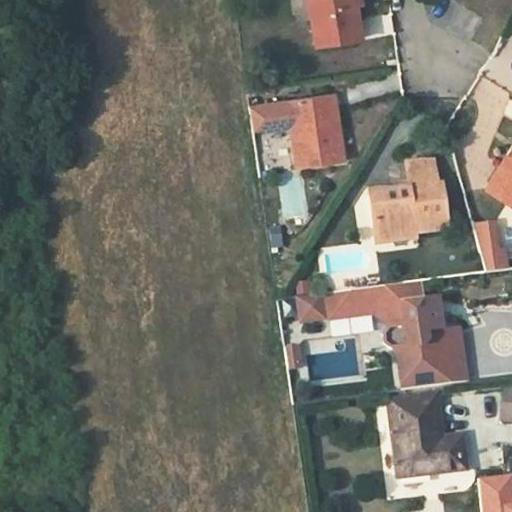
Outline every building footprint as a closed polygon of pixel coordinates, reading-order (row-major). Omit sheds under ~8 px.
[(360,37),(355,4),(354,0),(308,0),(316,44),(360,37)] [(331,112),(336,112),(334,93),(249,105),(253,131),(291,126),(297,168),(343,161),(340,139),(335,140),(331,112)] [(335,140),(340,139),(336,112),(331,112),(335,140)] [(490,190),(510,160),(504,156),(484,187),(490,190)] [(511,156),(510,160),(490,190),(511,204),(511,156)] [(413,188),(395,190),(369,193),(374,238),(446,229),(440,184),(436,185),(433,160),(406,163),(408,182),(412,182),(413,188)] [(279,219),(305,218),(302,172),(276,173),(279,219)] [(472,225),(480,255),(496,253),(492,222),(472,225)] [(496,253),(480,255),(485,272),(505,269),(503,252),(496,253)] [(420,280),(338,291),(340,310),(347,316),(373,313),(388,328),(381,335),(383,344),(391,348),(395,348),(400,382),(442,377),(440,364),(464,361),(459,327),(457,324),(442,326),(438,296),(422,298),(420,280)] [(323,294),(296,297),(299,321),(326,318),(323,294)] [(300,368),(297,345),(280,347),(283,370),(300,368)] [(511,388),(506,388),(500,418),(511,419),(511,388)] [(434,395),(387,400),(397,478),(465,469),(461,435),(439,438),(434,395)] [(480,511),(511,511),(511,495),(509,475),(477,479),(480,511)]
